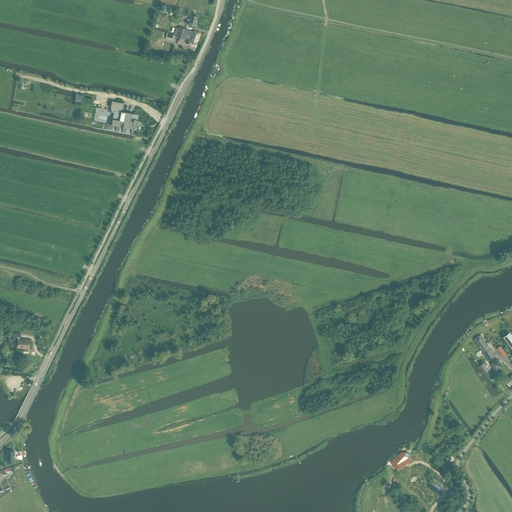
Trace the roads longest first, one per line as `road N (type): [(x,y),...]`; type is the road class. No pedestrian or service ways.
road 1 (unclassified): [(0,444),(20,421),(223,0)]
road 2 (unclassified): [(459,511),(469,496),(457,461),(511,396)]
